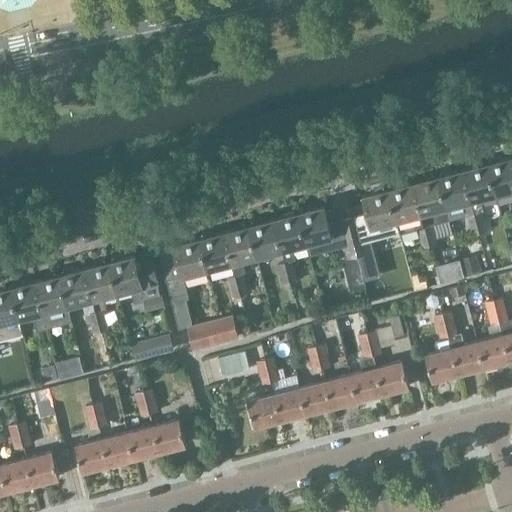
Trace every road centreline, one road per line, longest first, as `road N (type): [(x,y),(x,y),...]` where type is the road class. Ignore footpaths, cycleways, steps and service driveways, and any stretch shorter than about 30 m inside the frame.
road 1 (residential): [(0,245),(511,111)]
road 2 (residential): [(130,511),(490,418)]
road 3 (secondary): [(0,67),(261,0)]
